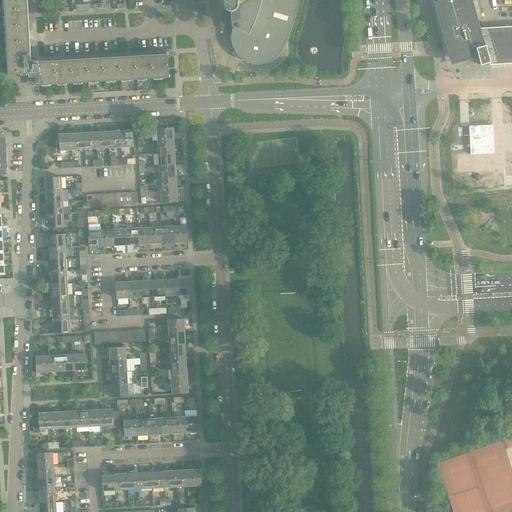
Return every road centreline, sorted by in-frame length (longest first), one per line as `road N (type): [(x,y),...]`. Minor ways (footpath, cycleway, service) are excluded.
road 1 (secondary): [(388,295),(402,511)]
road 2 (unclassified): [(14,511),(25,301)]
road 3 (secondary): [(412,511),(426,310)]
road 4 (secondary): [(378,95),(388,295)]
road 5 (residential): [(97,511),(94,457),(231,450)]
road 6 (residential): [(231,450),(218,262)]
road 7 (secondary): [(424,280),(413,93)]
road 8 (unclassified): [(30,112),(210,103)]
road 9 (unclassified): [(210,103),(378,95)]
road 10 (residential): [(108,319),(105,269),(218,262)]
road 11 (residential): [(218,262),(210,103)]
road 12 (residential): [(38,39),(186,30)]
road 13 (unclassified): [(25,301),(28,174)]
